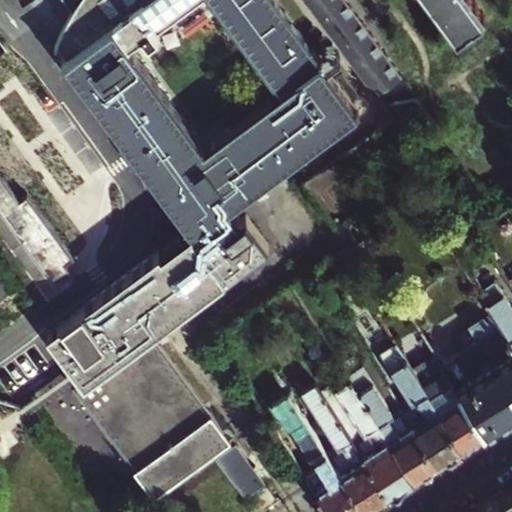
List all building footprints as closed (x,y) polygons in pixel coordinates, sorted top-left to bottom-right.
[(189,305),(267,249),(244,218),(237,223),(227,209),(250,194),(360,111),(321,59),(278,0),(76,0),(67,15),(55,46),(61,56),(58,59),(186,233),(156,255),(154,252),(151,254),(189,305)] [(346,0),(308,0),(377,94),(402,76),(346,0)] [(431,0),(458,35),(486,14),(475,0),(431,0)] [(0,259),(33,304),(75,275),(65,261),(73,256),(28,194),(20,200),(0,173),(0,259)] [(511,189),(493,203),(469,220),(476,230),(511,206),(511,189)] [(189,305),(151,254),(92,298),(149,376),(173,360),(153,332),(189,305)] [(479,290),(491,309),(511,340),(511,305),(495,280),(479,290)] [(50,328),(95,388),(106,404),(149,376),(92,298),(50,328)] [(440,359),(486,430),(511,413),(511,340),(491,309),(468,323),(476,336),(440,359)] [(465,444),(486,430),(440,359),(419,327),(398,340),(465,444)] [(95,388),(50,328),(46,331),(81,380),(73,386),(81,398),(95,388)] [(413,402),(404,407),(439,462),(465,444),(398,340),(381,351),(413,402)] [(95,388),(81,398),(105,431),(153,497),(231,442),(173,360),(149,376),(106,404),(95,388)] [(361,363),(347,371),(374,411),(416,476),(439,462),(404,407),(394,413),(361,363)] [(366,432),(355,439),(390,493),(416,476),(374,411),(347,371),(332,379),(366,432)] [(390,493),(355,439),(317,379),(302,389),(339,445),(328,452),(365,509),(390,493)] [(331,511),(361,511),(365,509),(328,452),(288,391),(273,401),(314,465),(304,471),(312,483),(331,511)] [(97,429),(78,441),(100,475),(119,463),(97,429)] [(511,511),(511,483),(496,494),(508,511),(511,511)] [(468,511),(508,511),(496,494),(468,511)]
